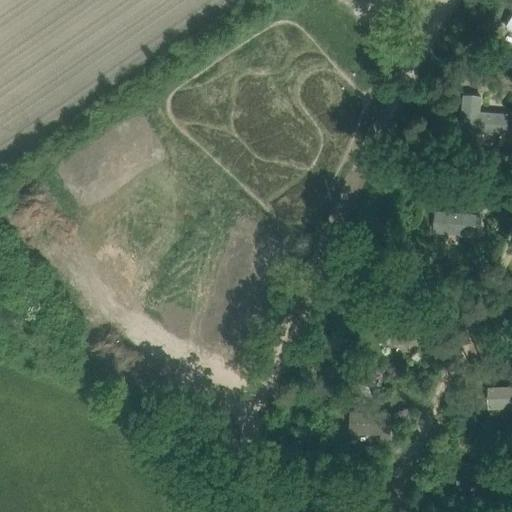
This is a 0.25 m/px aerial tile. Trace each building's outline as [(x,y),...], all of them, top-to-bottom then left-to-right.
[(463,93),(459,130),(476,131),(506,134),(508,112),(480,110),(482,95),(463,93)] [(462,138),(448,144),(453,156),(467,150),(462,138)] [(482,213),(466,212),(435,209),(433,231),(480,235),(482,213)] [(409,282),(409,292),(417,292),(417,283),(409,282)] [(389,321),(391,343),(423,341),(422,319),(389,321)] [(511,384),(488,386),(489,408),(511,406),(511,384)] [(392,412),(379,411),(349,410),(348,430),(391,431),(392,412)] [(456,484),(487,486),(488,463),(457,461),(456,484)] [(320,511),(320,500),(289,501),(289,511),(320,511)]
